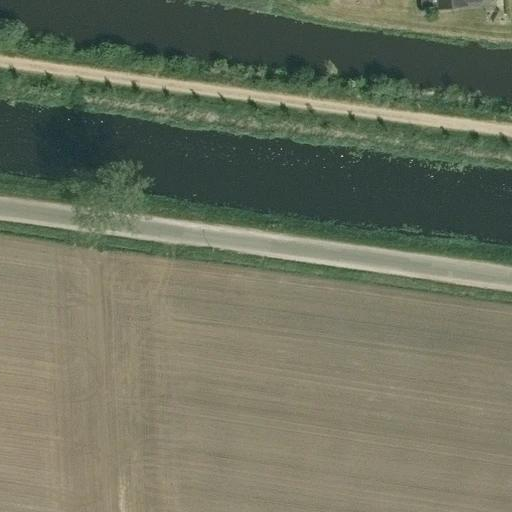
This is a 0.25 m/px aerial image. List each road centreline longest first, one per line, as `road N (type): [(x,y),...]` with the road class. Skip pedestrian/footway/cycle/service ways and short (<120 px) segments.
road 1 (unclassified): [(0,207),(511,279)]
road 2 (track): [(511,130),(0,65)]
road 3 (track): [(306,0),(353,16),(511,31)]
